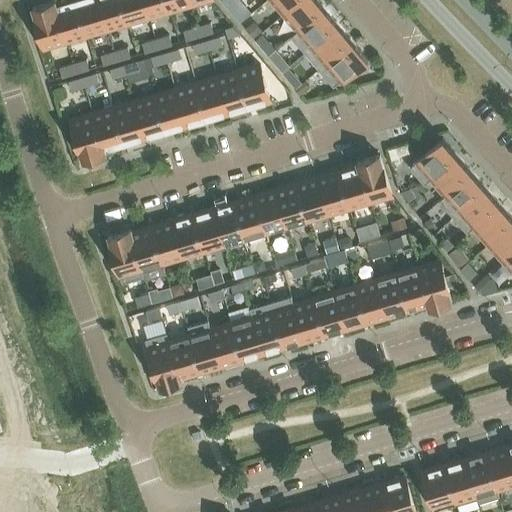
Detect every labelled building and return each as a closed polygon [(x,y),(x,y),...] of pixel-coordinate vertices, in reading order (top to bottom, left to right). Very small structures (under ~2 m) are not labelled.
[(54,4),(57,3),(56,0),(33,7),(38,22),(34,23),(38,36),(42,35),(45,47),(65,41),(54,4)] [(74,0),(66,0),(57,3),(54,4),(65,41),(85,35),(74,0)] [(97,0),(74,0),(85,35),(106,29),(97,0)] [(120,0),(97,0),(106,29),(127,23),(120,0)] [(143,0),(120,0),(127,23),(149,16),(143,0)] [(166,0),(143,0),(149,16),(170,10),(166,0)] [(190,0),(166,0),(170,10),(191,4),(190,0)] [(273,0),(284,14),(300,0),(273,0)] [(300,0),(284,14),(298,30),(326,7),(320,0),(300,0)] [(326,7),(298,30),(292,35),(306,52),(340,23),(326,7)] [(250,33),(255,38),(256,37),(262,32),(264,31),(255,20),(246,28),(250,33)] [(211,22),(199,25),(201,35),(214,31),(211,22)] [(340,23),(306,52),(320,68),(354,40),(340,23)] [(199,25),(184,30),(187,39),(201,35),(199,25)] [(234,25),(226,28),(229,37),(241,34),(234,25)] [(255,38),(263,48),(270,41),(262,32),(256,37),(255,38)] [(170,34),(157,38),(159,47),(173,43),(170,34)] [(224,45),(221,35),(207,39),(210,49),(224,45)] [(157,38),(143,42),(146,52),(159,47),(157,38)] [(194,43),(196,53),(210,49),(207,39),(194,43)] [(335,86),(369,57),(354,40),(320,68),(335,86)] [(129,46),(115,50),(118,60),(131,56),(129,46)] [(182,57),(179,48),(166,52),(168,61),(182,57)] [(101,54),(104,64),(118,60),(115,50),(101,54)] [(152,56),(155,65),(168,61),(166,52),(152,56)] [(276,63),(283,71),(291,64),(283,56),(276,63)] [(73,63),(76,72),(90,68),(87,58),(73,63)] [(141,69),(138,60),(124,64),(127,74),(141,69)] [(73,63),(60,66),(63,76),(76,72),(73,63)] [(271,100),(260,63),(238,69),(250,106),(271,100)] [(111,68),(114,78),(127,74),(124,64),(111,68)] [(218,75),(229,112),(250,106),(238,69),(218,75)] [(99,82),(97,72),(83,76),(85,86),(99,82)] [(289,78),(297,88),(304,82),(295,72),(289,78)] [(197,81),(208,118),(229,112),(218,75),(197,81)] [(69,80),(72,90),(85,86),(83,76),(69,80)] [(304,82),(297,88),(303,95),(312,87),(306,80),(304,82)] [(176,87),(187,125),(208,118),(197,81),(176,87)] [(155,94),(166,131),(187,125),(176,87),(155,94)] [(135,100),(146,137),(166,131),(155,94),(135,100)] [(114,106),(125,143),(146,137),(135,100),(114,106)] [(107,152),(106,149),(125,143),(114,106),(93,112),(105,152),(107,152)] [(79,144),(83,159),(105,152),(93,112),(72,118),(75,130),(72,131),(76,144),(79,144)] [(425,183),(431,178),(459,154),(443,137),(410,166),(425,183)] [(392,158),(401,156),(398,145),(389,148),(392,158)] [(393,194),(381,154),(359,160),(371,200),(393,194)] [(446,194),(440,200),(473,171),(459,154),(431,178),(446,194)] [(358,161),(358,164),(339,169),(350,207),(371,200),(359,160),(358,161)] [(318,175),(330,213),(350,207),(339,169),(318,175)] [(454,216),(487,187),(473,171),(440,200),(454,216)] [(298,182),(309,219),(330,213),(318,175),(298,182)] [(277,188),(288,225),(309,219),(298,182),(277,188)] [(474,227),(501,203),(487,187),(454,216),(468,232),(474,227)] [(256,194),(267,231),(288,225),(277,188),(256,194)] [(411,188),(401,191),(408,201),(416,195),(411,188)] [(235,200),(246,237),(267,231),(256,194),(235,200)] [(215,206),(226,244),(246,237),(235,200),(215,206)] [(489,243),(511,222),(511,214),(501,203),(474,227),(489,243)] [(205,250),(226,244),(215,206),(194,212),(205,250)] [(184,256),(205,250),(194,212),(173,219),(184,256)] [(407,226),(404,217),(392,220),(394,230),(407,226)] [(425,222),(432,231),(438,226),(431,217),(425,222)] [(164,262),(184,256),(173,219),(152,225),(164,262)] [(511,251),(511,222),(489,243),(503,259),(511,251)] [(143,268),(145,276),(146,278),(166,272),(152,225),(133,231),(132,228),(131,228),(143,268)] [(372,237),(381,234),(378,225),(369,228),(372,237)] [(123,282),(145,276),(143,268),(131,228),(109,235),(113,250),(110,251),(114,264),(117,263),(123,282)] [(346,247),(354,245),(351,235),(338,239),(341,249),(346,247)] [(401,247),(397,235),(390,238),(393,249),(401,247)] [(337,237),(325,240),(329,253),(335,251),(340,249),(337,237)] [(449,238),(442,244),(447,251),(454,244),(449,238)] [(382,254),(378,241),(377,242),(367,244),(371,257),(382,254)] [(316,242),(295,248),(298,258),(319,252),(316,242)] [(459,245),(450,252),(461,265),(470,258),(459,245)] [(298,258),(295,248),(295,247),(274,253),(277,265),(298,258)] [(340,249),(335,251),(339,263),(340,263),(350,260),(346,250),(346,247),(341,249),(340,249)] [(359,258),(356,247),(346,250),(350,260),(359,258)] [(511,269),(511,251),(503,259),(511,269)] [(256,271),(266,268),(263,258),(253,261),(254,262),(256,271)] [(324,272),(320,258),(306,262),(310,276),(324,272)] [(453,299),(441,259),(419,266),(431,306),(453,299)] [(468,261),(462,267),(471,278),(478,272),(468,261)] [(254,262),(241,266),(244,274),(245,274),(256,271),(254,262)] [(305,263),(292,267),(295,276),(308,272),(305,263)] [(428,303),(429,306),(431,306),(419,266),(398,272),(409,309),(428,303)] [(221,268),(211,271),(215,283),(224,280),(221,268)] [(275,272),(263,275),(266,283),(278,279),(275,272)] [(377,278),(388,315),(409,309),(398,272),(377,278)] [(488,273),(476,284),(484,294),(496,283),(488,273)] [(200,287),(214,283),(211,275),(198,279),(200,287)] [(245,290),(256,286),(253,278),(243,281),(245,290)] [(357,284),(368,321),(388,315),(377,278),(357,284)] [(243,281),(232,285),(234,293),(245,290),(243,281)] [(173,295),(184,292),(181,282),(170,285),(171,286),(173,294),(173,295)] [(336,290),(347,327),(368,321),(357,284),(336,290)] [(149,292),(152,302),(173,295),(173,294),(171,286),(158,290),(157,288),(149,290),(149,292)] [(212,301),(225,297),(222,288),(209,292),(212,301)] [(315,296),(326,334),(347,327),(336,290),(315,296)] [(152,302),(149,292),(135,296),(139,305),(152,302)] [(198,295),(181,300),(183,308),(200,303),(198,295)] [(271,301),(284,346),(305,340),(292,295),(271,301)] [(294,303),(292,295),(305,340),(326,334),(315,296),(294,303)] [(179,300),(166,304),(169,314),(182,311),(179,300)] [(253,315),(264,352),(284,346),(271,301),(251,307),(253,315)] [(160,306),(147,310),(149,320),(163,315),(160,306)] [(232,321),(243,358),(264,352),(253,315),(232,321)] [(188,326),(191,333),(202,371),(222,364),(211,327),(209,320),(188,326)] [(232,321),(211,327),(222,364),(243,358),(232,321)] [(152,372),(155,371),(160,386),(182,380),(170,339),(168,332),(146,338),(152,358),(148,359),(152,372)] [(183,379),(182,376),(202,371),(191,333),(170,339),(182,380),(183,379)] [(511,484),(511,460),(508,445),(487,451),(498,488),(511,484)] [(498,488),(487,451),(466,457),(477,495),(478,494),(480,502),(500,496),(497,489),(498,488)] [(477,495),(466,457),(445,464),(456,501),(477,495)] [(424,470),(435,507),(456,501),(445,464),(424,470)] [(416,511),(406,475),(384,482),(392,511),(416,511)] [(392,511),(384,482),(363,488),(370,511),(392,511)] [(370,511),(363,488),(343,494),(347,511),(370,511)] [(347,511),(343,494),(322,500),(325,511),(347,511)] [(325,511),(322,500),(301,506),(302,511),(325,511)]
